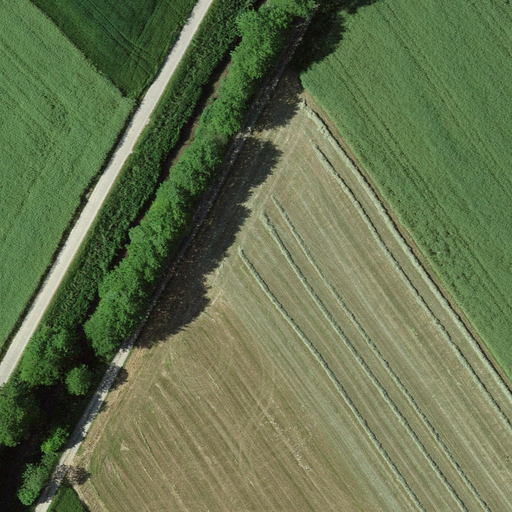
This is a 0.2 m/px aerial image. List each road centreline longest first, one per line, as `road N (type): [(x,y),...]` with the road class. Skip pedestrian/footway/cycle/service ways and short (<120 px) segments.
road 1 (track): [(317,0),(40,511)]
road 2 (track): [(204,0),(0,381)]
